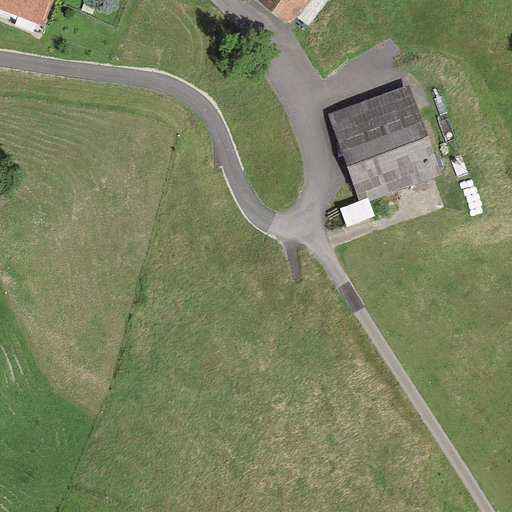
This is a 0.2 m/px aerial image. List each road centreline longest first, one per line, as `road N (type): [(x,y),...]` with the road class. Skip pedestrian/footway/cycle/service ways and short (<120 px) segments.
road 1 (track): [(222,0),(263,51),(304,128),(315,193),(296,224),(277,225),(253,209),(210,116),(185,93),(0,57)]
road 2 (track): [(301,221),(485,511)]
